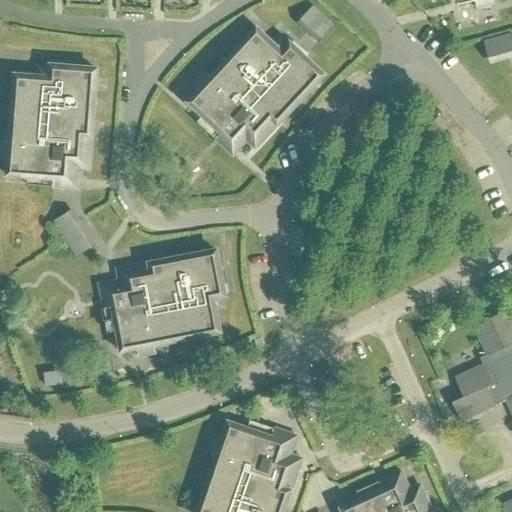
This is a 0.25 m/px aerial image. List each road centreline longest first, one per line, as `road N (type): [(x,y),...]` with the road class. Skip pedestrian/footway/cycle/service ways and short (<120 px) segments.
road 1 (unclassified): [(299,356),(155,414),(49,435),(0,431)]
road 2 (residential): [(279,221),(141,215),(125,191),(130,123)]
road 3 (residential): [(411,70),(379,82),(322,127),(289,182),(279,221)]
road 4 (residential): [(381,315),(444,456)]
road 5 (residential): [(130,123),(135,28),(194,33)]
road 6 (residential): [(411,70),(427,75),(475,122),(511,181)]
road 7 (unclassified): [(381,315),(511,249)]
road 8 (residential): [(279,221),(280,279),(299,356)]
